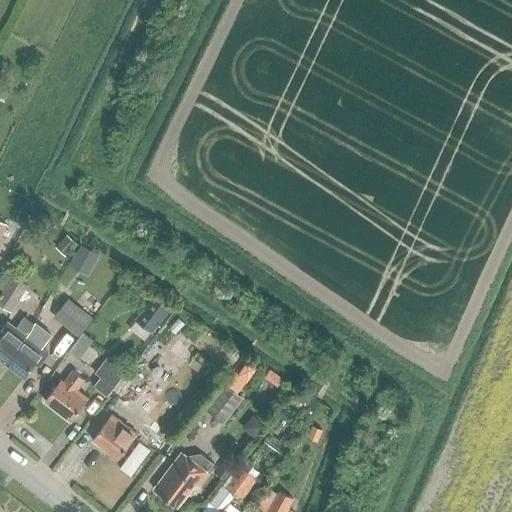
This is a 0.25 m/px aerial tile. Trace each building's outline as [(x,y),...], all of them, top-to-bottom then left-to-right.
[(67,235),(55,248),(65,257),(77,244),(67,235)] [(69,266),(89,277),(100,255),(81,244),(69,266)] [(13,276),(12,278),(6,274),(0,283),(0,288),(3,291),(0,295),(0,306),(11,313),(29,286),(13,276)] [(135,320),(153,334),(171,310),(153,296),(135,320)] [(54,318),(79,337),(94,319),(81,309),(69,299),(54,318)] [(31,331),(35,324),(25,317),(16,329),(7,322),(0,331),(0,336),(1,337),(0,338),(0,358),(7,364),(27,337),(31,331)] [(84,334),(70,352),(80,359),(94,341),(84,334)] [(39,366),(48,354),(27,337),(7,364),(25,378),(36,364),(39,366)] [(228,361),(234,366),(241,357),(234,352),(228,361)] [(128,371),(108,356),(95,374),(101,378),(94,387),(108,397),(128,371)] [(238,376),(246,383),(258,368),(248,361),(238,374),(238,376)] [(45,402),(71,422),(89,399),(77,390),(85,380),(74,371),(65,383),(61,381),(45,402)] [(226,386),(237,394),(246,383),(238,376),(238,374),(236,373),(226,386)] [(226,386),(225,384),(206,410),(224,424),(243,398),(237,394),(226,386)] [(93,441),(118,460),(138,435),(112,415),(93,441)] [(307,438),(318,442),(323,430),(312,426),(307,438)] [(280,441),(289,447),(298,435),(289,429),(280,441)] [(187,456),(182,453),(154,490),(178,508),(195,485),(198,487),(215,465),(201,454),(187,456)] [(215,474),(226,481),(235,469),(224,461),(215,474)] [(242,500),(257,480),(241,467),(212,504),(221,511),(220,511),(241,511),(229,503),(223,511),(222,511),(235,495),(242,500)] [(278,493),(278,494),(269,488),(255,511),(286,511),(294,499),(279,491),(278,493)]
